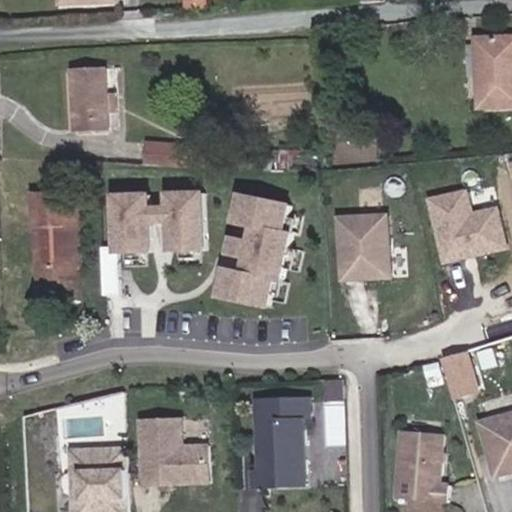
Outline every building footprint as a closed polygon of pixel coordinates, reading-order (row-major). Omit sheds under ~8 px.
[(205,10),(204,0),(184,0),(185,11),(205,10)] [(511,106),(511,38),(479,40),(481,108),(511,106)] [(109,96),(108,69),(75,71),(78,132),(111,130),(110,113),(109,96)] [(120,113),(119,95),(109,96),(110,113),(120,113)] [(198,168),(199,149),(199,148),(148,144),(147,165),(198,168)] [(209,169),(210,150),(199,149),(198,168),(209,169)] [(82,266),(79,191),(35,193),(37,227),(45,227),(47,267),(82,266)] [(151,251),(150,215),(168,215),(169,250),(204,248),(201,191),(167,193),(167,205),(149,205),(149,193),(114,195),(116,247),(101,247),(103,295),(119,294),(117,253),(151,251)] [(509,244),(500,208),(476,214),(470,191),(434,200),(448,259),(509,244)] [(282,282),(290,234),(283,233),(288,205),(239,197),(234,225),(261,230),(254,276),(226,271),(221,300),(271,308),(275,281),(282,282)] [(393,278),(389,215),(342,218),(345,280),(393,278)] [(47,267),(45,227),(37,227),(39,268),(47,267)] [(248,258),(250,245),(229,242),(227,254),(248,258)] [(84,302),(82,266),(47,267),(39,268),(41,314),(67,312),(66,302),(84,302)] [(480,391),(469,352),(445,359),(456,398),(480,391)] [(345,401),(345,381),(330,382),(330,402),(345,401)] [(308,488),(306,420),(312,420),(312,408),(260,410),(261,447),(266,447),(267,470),(255,471),(255,490),(308,488)] [(511,472),(511,415),(483,424),(498,477),(511,472)] [(212,483),(211,446),(186,447),(185,421),(145,422),(147,486),(212,483)] [(443,486),(447,435),(407,432),(402,499),(452,503),(453,486),(443,486)] [(130,511),(129,449),(75,451),(76,475),(86,474),(86,499),(77,500),(77,511),(130,511)]
